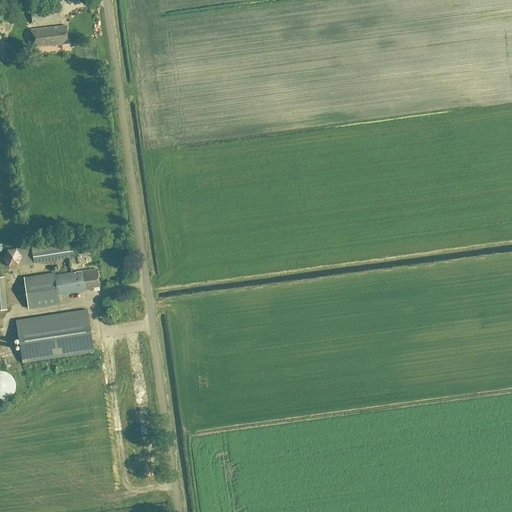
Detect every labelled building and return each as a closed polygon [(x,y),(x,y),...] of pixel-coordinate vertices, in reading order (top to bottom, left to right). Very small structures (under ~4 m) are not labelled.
[(52,7),(31,9),(32,23),(53,21),(52,7)] [(9,25),(0,27),(0,38),(11,36),(9,25)] [(66,26),(31,30),(33,48),(68,44),(66,26)] [(75,237),(30,244),(33,263),(78,256),(75,237)] [(16,249),(6,250),(2,259),(8,267),(18,266),(22,256),(16,249)] [(53,273),(23,278),(28,308),(58,303),(57,296),(92,290),(91,288),(99,286),(96,269),(53,276),(53,273)] [(86,309),(16,320),(22,362),(93,351),(91,342),(86,309)] [(0,402),(1,402),(6,401),(10,399),(13,396),(15,392),(15,387),(15,383),(13,379),(10,375),(7,373),(3,371),(0,371),(0,402)] [(127,451),(117,450),(117,466),(126,466),(127,451)]
